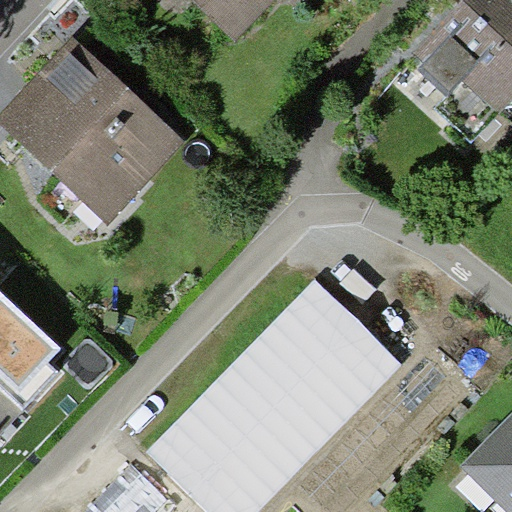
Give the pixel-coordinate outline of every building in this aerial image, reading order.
[(191,0),(234,39),(270,0),(191,0)] [(511,94),(511,0),(462,0),(445,19),(457,29),(418,72),(445,97),(435,108),(470,140),(511,94)] [(0,127),(107,225),(184,141),(108,71),(76,42),(0,124),(0,127)] [(307,285),(138,457),(194,511),(253,511),(393,370),(307,285)] [(0,435),(56,373),(46,364),(60,350),(0,292),(0,435)] [(511,511),(511,418),(458,472),(498,511),(511,511)] [(91,511),(162,511),(169,506),(135,470),(91,511)]
